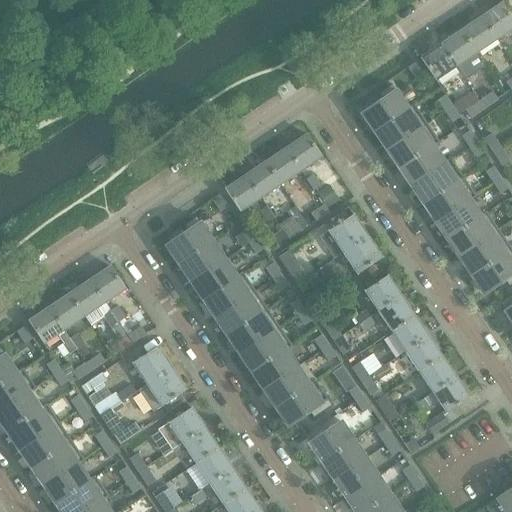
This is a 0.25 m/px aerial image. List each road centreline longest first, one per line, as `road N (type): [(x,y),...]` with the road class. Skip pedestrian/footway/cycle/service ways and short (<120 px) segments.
road 1 (residential): [(511,390),(310,93)]
road 2 (residential): [(308,511),(115,227)]
road 3 (residential): [(115,227),(310,93)]
road 4 (residential): [(0,120),(179,0)]
road 5 (residential): [(310,93),(451,0)]
road 6 (residential): [(0,304),(115,227)]
